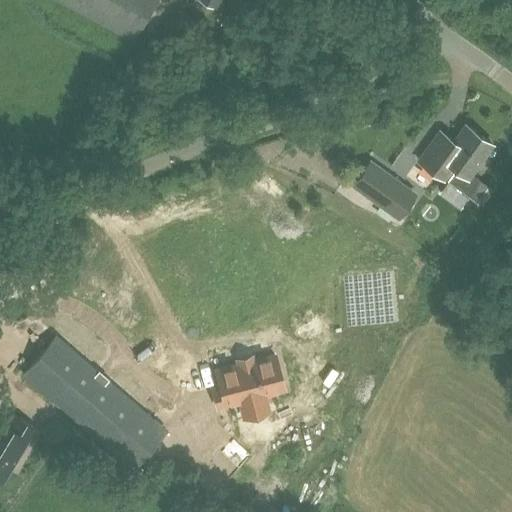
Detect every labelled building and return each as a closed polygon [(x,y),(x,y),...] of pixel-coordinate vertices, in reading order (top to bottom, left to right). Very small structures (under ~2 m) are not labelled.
[(54,0),(133,41),(154,0),(54,0)] [(205,0),(227,11),(232,0),(205,0)] [(447,179),(448,180),(445,185),(433,201),(415,225),(443,245),(487,184),(470,172),(491,143),(465,125),(453,142),(440,132),(418,161),(446,181),(456,167),(447,179)] [(401,184),(386,173),(369,161),(353,184),(398,217),(415,194),(401,184)] [(134,468),(166,430),(55,335),(23,373),(134,468)] [(273,353),(213,360),(217,394),(232,392),(234,409),(258,406),(256,389),(277,387),(273,353)] [(31,441),(38,429),(13,414),(7,425),(0,420),(0,480),(2,482),(28,439),(31,441)]
